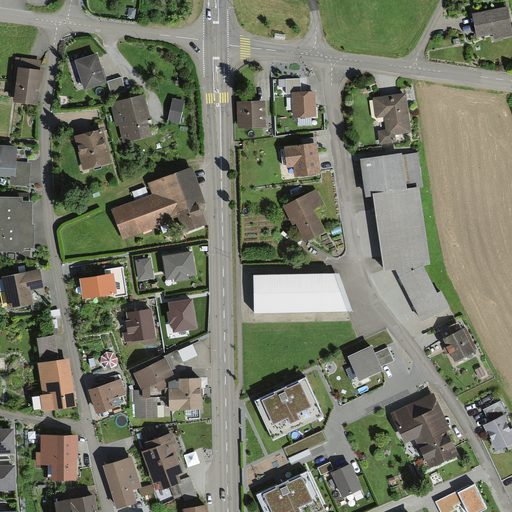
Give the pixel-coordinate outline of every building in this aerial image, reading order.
[(511,29),(508,9),(472,16),(477,39),(493,36),(494,41),(511,37),(511,29)] [(98,55),(75,62),(84,92),(107,85),(98,55)] [(41,61),(16,58),(14,78),(17,78),(14,105),(38,107),(40,84),(42,84),(43,72),(40,72),(41,61)] [(122,77),(107,82),(112,97),(126,92),(122,77)] [(294,119),(317,118),(316,92),(305,93),(304,78),(285,79),(286,95),(293,94),(294,119)] [(407,95),(373,99),(376,120),(384,119),(385,131),(378,132),(380,145),(396,143),(395,136),(412,134),(407,95)] [(151,120),(145,96),(111,104),(116,128),(120,127),(124,144),(152,138),(148,121),(151,120)] [(185,102),(172,99),(167,122),(180,125),(185,102)] [(266,102),(237,104),(238,131),(267,129),(266,102)] [(113,164),(104,130),(75,138),(84,172),(113,164)] [(321,176),(318,144),(284,148),(287,170),(294,169),(295,180),(321,176)] [(18,147),(0,146),(0,178),(11,179),(10,187),(30,188),(32,163),(17,162),(18,147)] [(418,153),(360,162),(366,199),(373,199),(384,275),(396,273),(422,325),(451,310),(441,293),(437,295),(424,268),(431,267),(420,189),(424,189),(418,153)] [(207,205),(193,168),(148,184),(152,196),(112,211),(123,241),(178,220),(184,236),(208,227),(200,207),(207,205)] [(317,190),(282,208),(292,228),(296,226),(305,245),(326,234),(316,215),(327,209),(317,190)] [(23,199),(0,198),(0,253),(25,254),(25,250),(35,250),(35,225),(33,225),(33,203),(23,203),(23,199)] [(197,278),(193,253),(162,258),(166,283),(175,281),(175,284),(189,282),(189,279),(197,278)] [(155,279),(151,259),(135,261),(139,282),(155,279)] [(106,277),(80,281),(83,302),(114,297),(115,300),(128,298),(123,268),(105,271),(106,277)] [(40,270),(1,279),(8,312),(34,306),(31,292),(44,289),(40,270)] [(347,313),(334,276),(254,278),(254,317),(348,315),(347,313)] [(334,276),(347,313),(353,313),(340,276),(334,276)] [(198,331),(193,301),(168,305),(170,314),(167,314),(169,326),(172,326),(173,335),(198,331)] [(132,343),(157,339),(152,310),(126,314),(128,322),(125,323),(127,333),(123,334),(124,343),(132,342),(132,343)] [(458,319),(441,327),(455,356),(474,347),(463,324),(461,325),(458,319)] [(42,362),(38,362),(43,393),(41,393),(43,411),(77,406),(70,358),(60,360),(56,336),(38,338),(42,362)] [(165,358),(134,373),(142,388),(143,388),(143,389),(143,397),(157,397),(165,396),(165,388),(169,387),(168,383),(174,380),(172,375),(174,374),(171,370),(175,368),(174,366),(198,355),(193,345),(178,351),(177,350),(164,356),(165,358)] [(372,346),(348,356),(359,382),(384,371),(381,366),(393,361),(387,347),(375,353),(372,346)] [(107,350),(101,355),(101,362),(105,367),(112,367),(117,364),(118,357),(113,351),(107,350)] [(482,365),(475,368),(479,377),(486,374),(482,365)] [(255,397),(274,436),(325,413),(306,373),(255,397)] [(203,410),(202,378),(179,378),(174,380),(168,383),(169,387),(165,388),(165,396),(166,407),(170,407),(170,411),(203,410)] [(122,395),(125,395),(120,380),(89,389),(97,414),(115,408),(115,405),(125,402),(122,395)] [(135,418),(158,418),(157,397),(143,397),(143,389),(134,390),(135,390),(131,390),(131,405),(135,405),(135,418)] [(451,426),(434,391),(392,411),(406,439),(415,434),(430,465),(460,451),(448,428),(451,426)] [(489,422),(484,425),(497,451),(507,446),(509,450),(511,448),(511,427),(505,414),(508,413),(502,400),(483,410),(489,422)] [(14,428),(0,428),(0,458),(10,459),(10,454),(15,453),(14,428)] [(327,439),(323,429),(284,447),(289,457),(327,439)] [(148,448),(141,451),(153,483),(159,481),(161,489),(182,481),(179,474),(184,472),(174,445),(177,444),(173,432),(146,442),(148,448)] [(77,434),(41,435),(42,452),(36,452),(36,465),(49,465),(49,481),(78,481),(77,434)] [(132,456),(103,464),(117,508),(137,502),(133,490),(141,488),(132,456)] [(0,489),(16,489),(15,464),(10,464),(10,459),(0,458),(0,489)] [(321,474),(331,469),(334,467),(330,460),(318,466),(321,474)] [(334,467),(331,469),(343,494),(363,485),(351,460),(334,467)] [(308,467),(257,491),(266,511),(312,511),(326,506),(308,467)] [(190,479),(169,486),(173,498),(182,495),(185,504),(198,499),(190,479)] [(156,492),(153,484),(139,488),(142,496),(156,492)] [(469,485),(436,502),(440,511),(451,511),(456,510),(454,506),(462,502),(467,511),(477,511),(487,507),(475,484),(470,486),(469,485)] [(98,511),(95,494),(55,502),(57,511),(98,511)]
